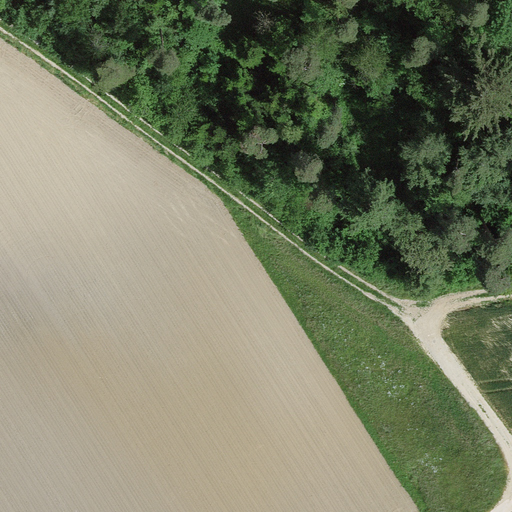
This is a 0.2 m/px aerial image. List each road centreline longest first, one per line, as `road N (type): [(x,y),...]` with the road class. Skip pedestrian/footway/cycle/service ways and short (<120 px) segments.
road 1 (track): [(0,17),(379,296),(419,312),(511,289)]
road 2 (track): [(511,461),(505,436),(429,338),(419,312)]
